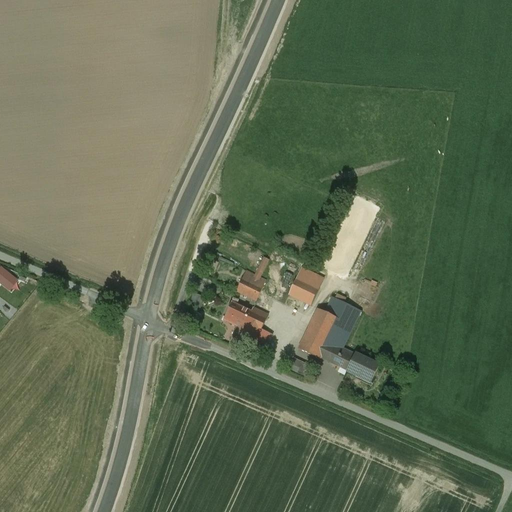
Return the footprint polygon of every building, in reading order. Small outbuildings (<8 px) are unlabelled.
[(0,275),(4,278),(0,285),(5,288),(13,273),(1,267),(0,268),(0,275)] [(324,280),(301,269),(288,296),(311,307),(324,280)] [(256,302),(266,282),(247,272),(237,292),(256,302)] [(202,308),(206,297),(196,293),(192,304),(202,308)] [(340,294),(338,298),(347,302),(349,298),(340,294)] [(322,359),(336,365),(343,351),(361,312),(332,298),(324,313),(318,310),(298,350),(320,361),(322,359)] [(237,341),(263,354),(272,336),(262,331),(268,316),(253,309),(252,313),(232,303),(224,321),(239,328),(239,330),(237,330),(235,330),(231,339),(232,339),(229,345),(234,347),(237,341)] [(379,367),(343,351),(336,365),(347,371),(347,372),(361,379),(360,382),(369,386),(379,367)] [(312,367),(294,358),(288,370),(307,379),(312,367)]
